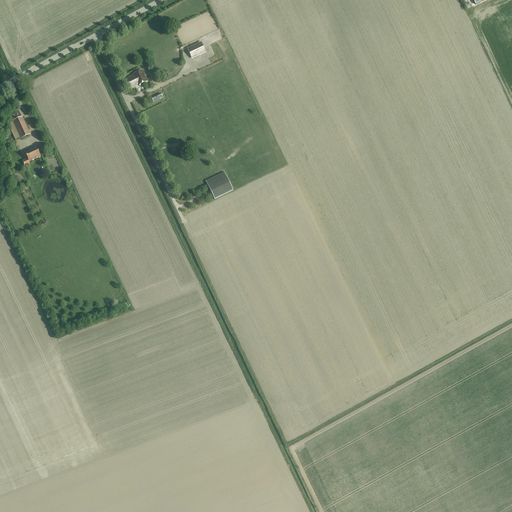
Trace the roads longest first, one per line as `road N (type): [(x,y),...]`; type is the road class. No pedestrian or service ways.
road 1 (unclassified): [(160,0),(0,86)]
road 2 (track): [(127,101),(183,221)]
